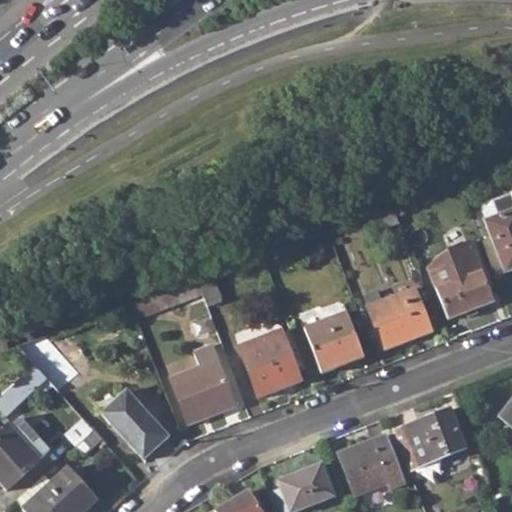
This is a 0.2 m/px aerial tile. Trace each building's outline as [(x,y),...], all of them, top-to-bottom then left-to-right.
[(511,268),(511,201),(509,194),(489,202),(479,212),(504,272),(511,268)] [(394,204),(399,216),(408,212),(404,200),(394,204)] [(397,223),(391,206),(374,213),(381,230),(397,223)] [(450,251),(427,268),(435,288),(447,320),(493,302),(481,271),(470,241),(450,251)] [(221,301),(210,273),(196,279),(202,295),(207,306),(221,301)] [(202,295),(196,279),(130,304),(136,319),(202,295)] [(430,332),(413,288),(380,301),(376,291),(362,296),(383,349),(430,332)] [(362,358),(345,312),(302,329),(320,374),(362,358)] [(299,382),(279,330),(237,347),(257,398),(299,382)] [(71,378),(36,339),(16,346),(35,367),(46,379),(51,385),(56,391),(71,378)] [(234,407),(210,346),(192,353),(198,367),(169,379),(187,425),(234,407)] [(46,379),(35,367),(15,385),(16,386),(4,397),(14,408),(36,388),(46,379)] [(51,385),(46,379),(36,388),(41,394),(51,385)] [(167,437),(124,391),(99,414),(142,460),(167,437)] [(0,419),(0,420),(14,408),(4,397),(0,399),(0,419)] [(511,402),(499,418),(511,428),(511,402)] [(465,450),(449,410),(402,428),(418,468),(465,450)] [(49,451),(19,417),(9,426),(0,433),(0,484),(5,490),(49,451)] [(63,435),(74,448),(92,431),(81,419),(63,435)] [(104,445),(92,431),(74,448),(82,457),(97,444),(100,448),(104,445)] [(403,485),(384,436),(337,454),(354,497),(387,484),(389,490),(403,485)] [(295,511),(333,497),(320,465),(277,482),(288,511),(295,511)] [(84,511),(95,502),(65,469),(49,483),(22,507),(21,508),(24,511),(84,511)] [(16,500),(22,507),(49,483),(43,476),(16,500)] [(261,511),(251,495),(249,491),(214,511),(261,511)]
